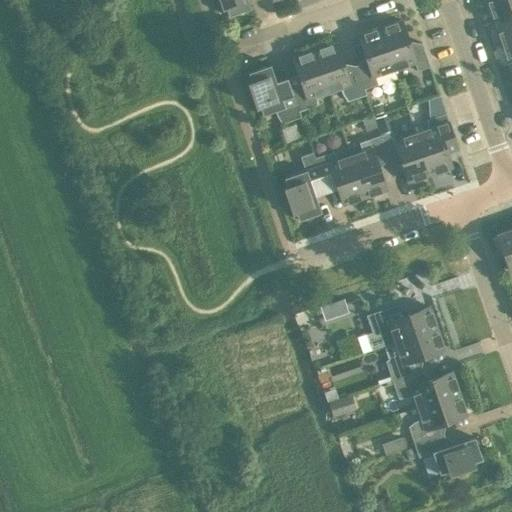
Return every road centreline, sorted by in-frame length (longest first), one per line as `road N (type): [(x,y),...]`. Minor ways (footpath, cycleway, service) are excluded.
road 1 (residential): [(509,187),(445,0)]
road 2 (residential): [(293,260),(459,204)]
road 3 (residential): [(511,357),(459,204)]
road 4 (residential): [(221,50),(364,0)]
